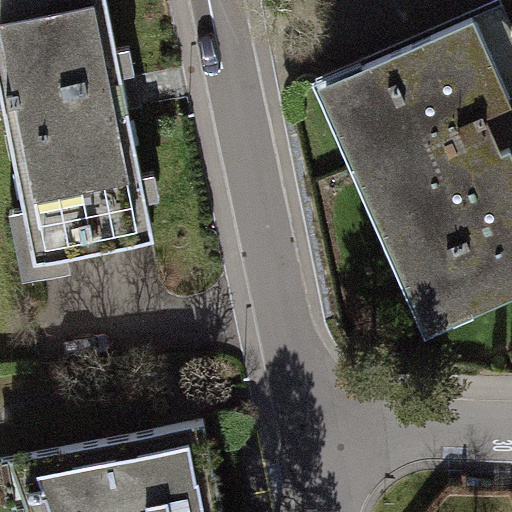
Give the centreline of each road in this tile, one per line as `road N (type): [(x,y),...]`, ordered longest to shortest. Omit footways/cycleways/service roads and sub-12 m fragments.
road 1 (residential): [(220,0),(304,436)]
road 2 (residential): [(304,436),(511,439)]
